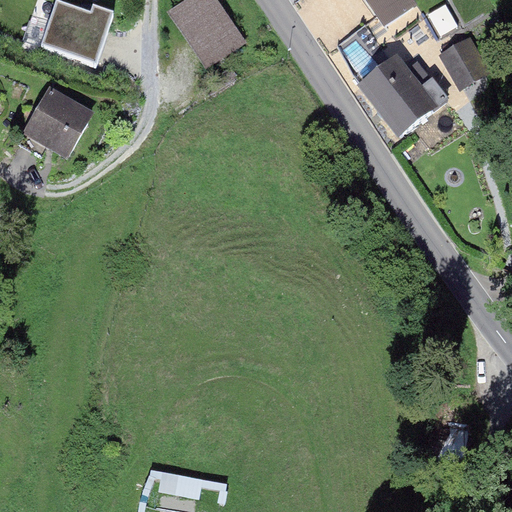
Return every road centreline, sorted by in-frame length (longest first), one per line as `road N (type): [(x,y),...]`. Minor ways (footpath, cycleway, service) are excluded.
road 1 (tertiary): [(272,0),(511,353)]
road 2 (track): [(19,184),(68,193),(107,173),(134,144),(152,75),(150,0)]
road 3 (track): [(468,511),(511,399)]
